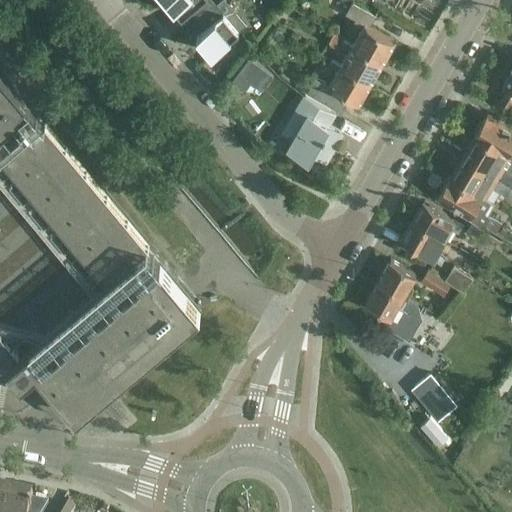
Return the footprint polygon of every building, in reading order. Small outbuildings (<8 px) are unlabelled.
[(213,0),(167,0),(181,16),(184,13),(192,22),(216,2),(213,0)] [(225,0),(218,0),(216,2),(192,22),(203,37),(201,39),(212,52),(246,24),(225,0)] [(362,26),(352,43),(383,60),(395,40),(369,25),(375,14),(352,1),(351,2),(346,0),(334,0),(332,5),(354,17),(352,21),(362,26)] [(331,57),(330,58),(371,81),(383,60),(352,43),(333,32),(328,40),(339,46),(341,42),(350,47),(340,63),(331,57)] [(248,55),(231,78),(244,88),(250,79),(260,86),(271,72),(248,55)] [(371,81),(330,58),(328,62),(338,67),(329,83),(319,77),(313,89),(343,107),(349,96),(359,102),(371,81)] [(128,380),(120,370),(200,303),(189,289),(0,63),(0,364),(8,358),(17,368),(21,373),(22,373),(37,360),(56,382),(37,397),(37,398),(48,406),(62,417),(74,403),(77,406),(105,383),(109,387),(113,392),(128,380)] [(511,65),(501,84),(507,87),(498,102),(511,110),(511,108),(511,65)] [(287,147),(308,159),(312,152),(326,160),(342,132),(324,122),(330,110),(303,95),(284,128),(295,134),(287,147)] [(474,133),(473,135),(476,137),(510,156),(511,154),(508,152),(511,144),(511,127),(485,111),(473,132),(474,133)] [(473,135),(461,154),(510,185),(511,186),(511,169),(504,165),(510,156),(476,137),(473,135)] [(449,171),(447,174),(493,202),(494,201),(486,195),(492,184),(511,196),(511,186),(510,185),(461,154),(450,172),(449,171)] [(493,202),(447,174),(436,193),(495,229),(501,219),(488,211),(493,202)] [(423,199),(411,220),(444,238),(451,225),(459,229),(463,221),(423,199)] [(444,238),(411,220),(401,238),(441,261),(445,253),(438,249),(444,238)] [(476,238),(482,229),(471,223),(466,233),(476,238)] [(502,236),(488,229),(485,233),(499,241),(502,236)] [(390,255),(376,280),(405,297),(411,287),(408,285),(417,270),(390,255)] [(428,267),(426,270),(449,284),(451,281),(464,290),(473,276),(453,263),(445,277),(428,267)] [(449,284),(426,270),(421,279),(443,292),(449,284)] [(405,297),(376,280),(364,300),(391,315),(398,304),(400,305),(405,297)] [(441,321),(427,311),(410,334),(423,344),(441,321)] [(457,399),(430,368),(411,384),(437,416),(457,399)] [(447,433),(430,413),(420,421),(438,442),(447,433)] [(7,490),(3,511),(29,511),(33,495),(7,490)] [(69,511),(72,507),(63,501),(56,511),(69,511)]
